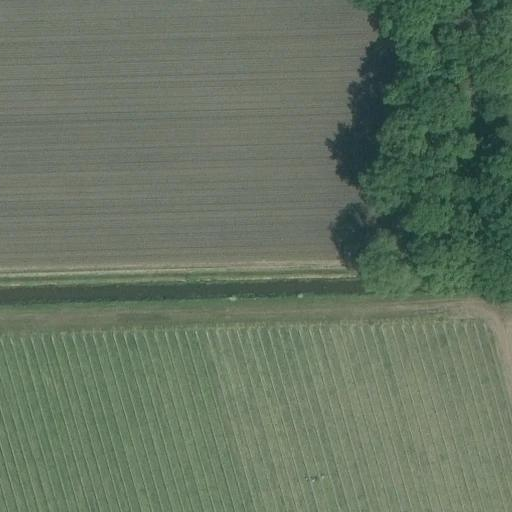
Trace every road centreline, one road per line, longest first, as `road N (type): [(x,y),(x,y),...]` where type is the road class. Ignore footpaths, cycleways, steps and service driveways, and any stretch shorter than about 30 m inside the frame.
road 1 (track): [(0,317),(498,305),(511,355)]
road 2 (track): [(0,277),(483,265),(511,244)]
